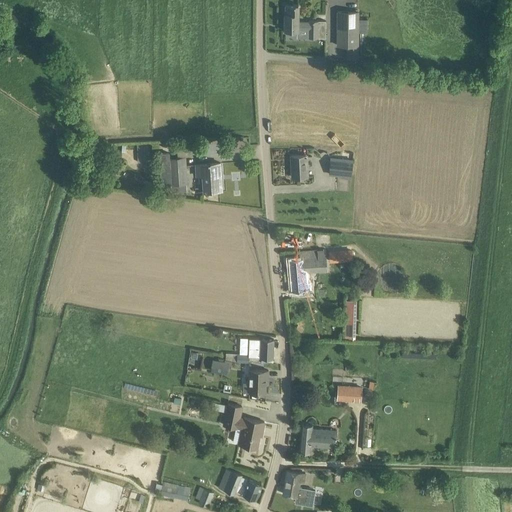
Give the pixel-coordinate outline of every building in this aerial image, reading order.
[(309,29),(309,37),(326,37),(326,20),(309,20),(309,21),(298,21),(298,4),(293,4),(293,5),(285,5),(285,30),(298,30),(298,29),(309,29)] [(359,58),(359,11),(337,11),(337,46),(347,46),(346,58),(359,58)] [(148,160),(147,143),(136,143),(136,160),(148,160)] [(169,153),(159,153),(162,185),(171,185),(171,191),(186,190),(186,183),(188,183),(186,157),(170,158),(169,153)] [(291,155),(292,177),(308,176),(307,155),(291,155)] [(329,174),(351,176),(352,160),(331,158),(329,174)] [(196,164),(196,175),(202,175),(203,191),(220,190),(219,176),(221,176),(220,162),(210,163),(210,162),(208,162),(208,163),(196,164)] [(289,258),(292,290),(305,289),(304,271),(328,269),(326,254),(324,254),(324,249),(299,251),(300,258),(289,258)] [(351,250),(329,252),(330,261),(352,259),(351,250)] [(353,336),(354,300),(346,300),(345,336),(353,336)] [(202,335),(210,336),(212,328),(203,327),(202,335)] [(179,343),(183,346),(193,331),(189,328),(179,343)] [(248,354),(248,357),(249,357),(253,357),(260,357),(273,358),(274,339),(261,338),(256,338),(249,338),(248,354)] [(224,359),(235,360),(236,353),(225,351),(224,359)] [(237,354),(237,362),(249,363),(249,357),(248,357),(248,354),(237,354)] [(213,359),(211,371),(219,373),(221,360),(213,359)] [(255,392),(264,393),(265,393),(266,380),(268,380),(268,370),(250,369),(250,381),(244,381),(243,392),(255,392)] [(337,398),(362,400),(363,385),(339,383),(337,398)] [(239,443),(257,447),(260,431),(262,432),(264,421),(240,416),(242,406),(228,403),(228,405),(216,403),(215,409),(226,411),(224,424),(242,428),(239,443)] [(299,451),(310,452),(310,445),(335,447),(337,430),(312,428),(312,424),(302,423),(299,451)] [(219,487),(234,493),(238,483),(246,486),(243,494),(255,499),(262,483),(241,475),(242,473),(226,468),(222,478),(219,487)] [(288,470),(284,494),(296,496),(295,502),(312,505),(315,490),(298,487),(299,481),(303,482),(305,473),(288,470)] [(163,481),(160,492),(188,498),(191,487),(163,481)] [(198,503),(208,507),(214,492),(200,486),(196,497),(200,499),(199,501),(198,503)]
